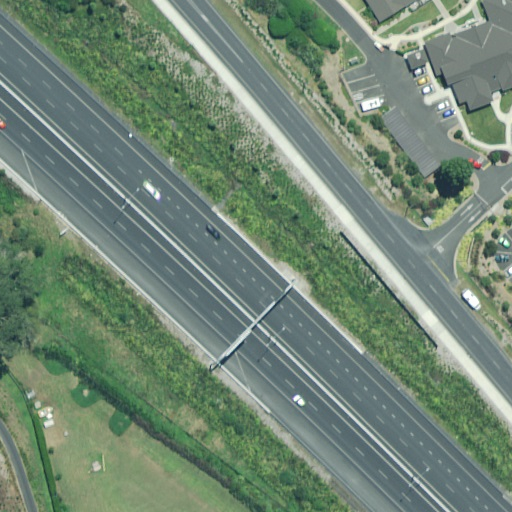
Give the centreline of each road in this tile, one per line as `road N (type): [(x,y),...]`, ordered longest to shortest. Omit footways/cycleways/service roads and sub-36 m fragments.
road 1 (motorway): [(0,58),(474,511)]
road 2 (motorway): [(420,511),(0,114)]
road 3 (residential): [(411,261),(494,187),(399,102),(368,41),(326,0)]
road 4 (residential): [(411,261),(191,0)]
road 5 (residential): [(511,383),(411,261)]
